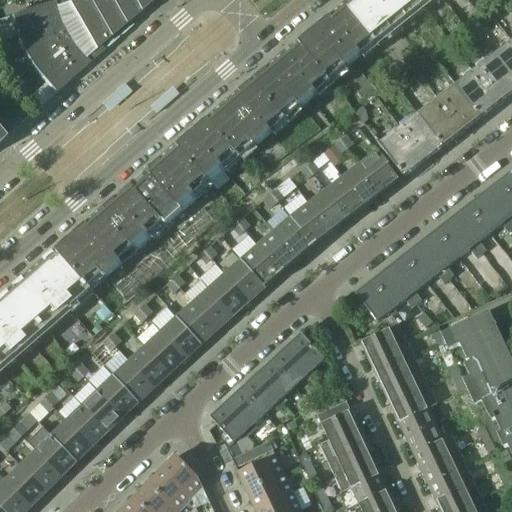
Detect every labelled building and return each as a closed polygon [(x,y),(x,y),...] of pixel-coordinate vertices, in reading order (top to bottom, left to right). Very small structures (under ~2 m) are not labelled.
[(53,95),(131,28),(128,23),(152,2),(150,0),(62,0),(10,18),(17,39),(18,42),(21,51),(26,60),(31,68),(36,75),(45,85),(53,95)] [(353,0),(347,5),(377,44),(431,0),(353,0)] [(332,79),(377,44),(347,5),(301,43),(332,79)] [(10,18),(0,21),(0,45),(17,39),(10,18)] [(511,42),(494,56),(511,80),(511,42)] [(332,79),(301,43),(251,84),(285,122),(333,81),(331,80),(332,79)] [(511,80),(494,56),(475,71),(456,86),(481,119),(511,94),(511,80)] [(285,122),(251,84),(238,95),(209,120),(242,158),(285,122)] [(45,85),(26,102),(34,111),(53,95),(45,85)] [(456,86),(437,100),(418,115),(443,148),(481,119),(456,86)] [(418,115),(400,130),(381,144),(406,177),(443,148),(418,115)] [(242,158),(209,120),(179,146),(211,184),(242,158)] [(352,147),(346,138),(340,142),(346,151),(352,147)] [(346,151),(340,142),(334,146),(341,155),(346,151)] [(211,184),(179,146),(149,172),(183,212),(211,187),(210,185),(211,184)] [(399,182),(377,153),(359,167),(381,196),(399,182)] [(318,172),(312,164),(306,168),(313,177),(318,172)] [(381,196),(359,167),(342,179),(364,209),(381,196)] [(313,177),(306,168),(300,172),(307,181),(313,177)] [(503,179),(500,181),(511,195),(511,171),(506,176),(505,175),(502,178),(503,179)] [(183,212),(149,172),(132,187),(166,226),(183,212)] [(364,209),(342,179),(325,193),(347,222),(364,209)] [(493,186),(484,194),(511,230),(511,219),(511,218),(511,217),(511,195),(500,181),(497,184),(496,183),(492,185),(493,186)] [(166,226),(132,187),(101,214),(135,253),(166,226)] [(283,199),(276,190),(270,195),(277,204),(283,199)] [(347,222),(325,193),(308,206),(330,235),(347,222)] [(471,204),(468,206),(490,235),(501,226),(508,235),(511,231),(511,230),(484,194),(474,201),(473,200),(470,203),(471,204)] [(277,204),(270,195),(265,200),(272,208),(277,204)] [(330,235),(308,206),(290,219),(313,248),(330,235)] [(461,212),(451,219),(481,256),(486,252),(479,244),(490,235),(468,206),(465,209),(464,208),(460,210),(461,212)] [(92,291),(135,253),(101,214),(58,252),(92,291)] [(313,248),(290,219),(273,234),(297,262),(313,248)] [(439,229),(436,232),(458,260),(469,251),(476,260),(481,256),(451,219),(442,226),(441,225),(438,228),(439,229)] [(249,228),(242,220),(236,224),(243,233),(249,228)] [(243,233),(236,224),(231,228),(238,237),(243,233)] [(429,237),(419,244),(448,281),(453,278),(447,269),(458,260),(436,232),(432,234),(432,233),(428,236),(429,237)] [(297,262),(273,234),(257,248),(281,276),(297,262)] [(406,254),(403,257),(426,285),(437,276),(444,285),(448,281),(419,244),(410,252),(409,251),(406,253),(406,254)] [(216,257),(209,248),(204,253),(210,261),(216,257)] [(281,276),(257,248),(241,262),(265,290),(281,276)] [(0,370),(92,291),(58,252),(0,301),(0,370)] [(210,261),(204,253),(198,257),(205,266),(210,261)] [(397,262),(387,269),(416,307),(421,303),(414,294),(426,285),(403,257),(400,259),(399,258),(396,261),(397,262)] [(265,290),(241,262),(224,276),(249,304),(265,290)] [(374,279),(371,282),(393,310),(404,302),(411,310),(416,307),(387,269),(378,277),(377,276),(373,278),(374,279)] [(249,304),(224,276),(208,291),(233,318),(249,304)] [(184,285),(177,277),(171,282),(178,290),(184,285)] [(178,290),(171,282),(166,286),(173,295),(178,290)] [(365,287),(354,295),(377,323),(388,314),(392,319),(397,315),(393,310),(371,282),(368,284),(367,283),(364,286),(365,287)] [(233,318),(208,291),(192,305),(217,333),(233,318)] [(217,333),(192,305),(176,319),(201,347),(217,333)] [(151,315),(144,306),(139,311),(146,319),(151,315)] [(146,319),(139,311),(134,316),(141,324),(146,319)] [(431,324),(423,315),(417,320),(425,330),(431,324)] [(511,363),(489,315),(442,337),(449,353),(461,347),(469,364),(465,366),(470,377),(463,381),(475,407),(476,408),(483,404),(489,418),(491,422),(495,420),(502,436),(498,437),(501,442),(505,451),(509,449),(511,455),(511,363)] [(201,347),(176,319),(160,334),(185,361),(201,347)] [(398,326),(360,344),(362,349),(361,350),(362,352),(363,352),(367,360),(405,342),(398,326)] [(431,335),(436,347),(444,343),(438,332),(431,335)] [(185,361),(160,334),(144,349),(170,376),(185,361)] [(294,341),(285,349),(312,379),(317,375),(313,371),(324,361),(301,335),(297,338),(296,337),(293,340),(294,341)] [(120,344),(113,336),(108,340),(115,348),(120,344)] [(115,348),(108,340),(102,345),(110,353),(115,348)] [(405,342),(367,360),(372,370),(371,371),(372,373),(373,373),(375,376),(413,358),(405,342)] [(449,354),(444,343),(436,347),(442,358),(449,354)] [(170,376),(144,349),(129,363),(154,390),(170,376)] [(275,356),(272,359),(273,360),(270,363),(293,389),(304,379),(308,383),(312,379),(285,349),(276,357),(275,356)] [(413,358),(375,376),(377,381),(376,381),(377,384),(378,383),(383,392),(421,374),(413,358)] [(154,390),(129,363),(113,378),(138,405),(154,390)] [(264,369),(255,377),(282,407),(287,402),(283,398),(293,389),(270,363),(267,366),(266,365),(263,368),(264,369)] [(446,367),(452,379),(459,375),(453,364),(446,367)] [(88,374),(80,366),(75,371),(83,379),(88,374)] [(83,379),(75,371),(70,375),(78,383),(83,379)] [(421,374),(383,392),(387,402),(386,402),(387,405),(388,404),(390,408),(428,390),(421,374)] [(459,375),(452,379),(457,390),(464,386),(459,375)] [(245,384),(242,387),(243,388),(240,391),(263,416),(274,407),(278,411),(282,407),(255,377),(246,385),(245,384)] [(138,405),(113,378),(97,393),(123,420),(138,405)] [(428,390),(390,408),(392,412),(391,413),(392,415),(393,415),(398,424),(427,410),(436,406),(428,390)] [(234,396),(225,405),(252,434),(256,430),(253,426),(263,416),(240,391),(237,394),(236,392),(233,395),(234,396)] [(123,420),(97,393),(81,408),(107,435),(123,420)] [(57,403),(50,395),(45,400),(52,408),(57,403)] [(462,399),(467,410),(474,407),(469,396),(462,399)] [(52,408),(45,400),(39,405),(47,413),(52,408)] [(0,418),(10,410),(5,403),(0,407),(0,418)] [(316,417),(321,426),(350,412),(346,404),(316,417)] [(215,411),(212,414),(213,415),(209,419),(233,444),(244,434),(247,438),(252,434),(225,405),(216,412),(215,411)] [(474,407),(467,410),(472,422),(480,419),(474,407)] [(107,435),(81,408),(66,422),(92,449),(107,435)] [(427,410),(398,424),(405,440),(434,426),(427,410)] [(350,412),(321,426),(328,442),(357,429),(353,420),(354,419),(353,416),(352,417),(350,412)] [(491,422),(489,418),(483,421),(494,445),(501,442),(498,437),(502,436),(495,420),(491,422)] [(92,449),(66,422),(50,438),(76,464),(92,449)] [(26,433),(18,425),(13,431),(21,438),(26,433)] [(434,426),(405,440),(413,456),(442,442),(434,426)] [(488,437),(483,426),(476,429),(481,440),(488,437)] [(357,429),(328,442),(319,447),(326,462),(364,444),(363,440),(364,440),(363,437),(361,438),(357,429)] [(21,438),(13,431),(8,436),(16,443),(21,438)] [(493,448),(488,437),(481,440),(486,452),(493,448)] [(76,464),(50,438),(35,453),(61,479),(76,464)] [(442,442),(413,456),(417,465),(416,465),(417,468),(418,467),(420,470),(458,451),(451,438),(442,442)] [(268,443),(231,461),(236,470),(272,452),(268,443)] [(364,444),(326,462),(334,478),(372,460),(368,451),(369,451),(368,448),(367,449),(364,444)] [(458,451),(420,470),(422,475),(421,476),(422,478),(423,478),(427,485),(465,467),(458,451)] [(61,479),(35,453),(19,468),(46,495),(61,479)] [(274,457),(238,474),(247,493),(283,476),(274,457)] [(176,458),(162,471),(190,500),(202,489),(197,478),(176,458)] [(300,462),(305,471),(312,468),(308,458),(300,462)] [(491,461),(496,472),(503,468),(498,458),(491,461)] [(372,460),(334,478),(341,494),(351,490),(379,476),(378,472),(379,471),(378,469),(376,469),(372,460)] [(465,467),(427,485),(432,496),(431,497),(432,499),(433,499),(435,501),(473,483),(465,467)] [(46,495),(19,468),(5,483),(31,509),(46,495)] [(312,468),(305,471),(311,484),(318,481),(312,468)] [(510,484),(503,468),(496,472),(503,488),(510,484)] [(162,471),(148,485),(175,511),(178,511),(190,500),(162,471)] [(283,476),(247,493),(255,511),(291,494),(283,476)] [(379,476),(351,490),(358,505),(387,491),(379,476)] [(27,511),(31,509),(5,483),(0,487),(0,508),(3,511),(27,511)] [(473,483),(435,501),(437,507),(436,507),(437,510),(438,509),(439,511),(452,511),(480,499),(473,483)] [(511,502),(511,487),(510,484),(503,488),(511,504),(511,502)] [(175,511),(148,485),(135,499),(148,511),(175,511)] [(315,493),(320,504),(328,500),(322,490),(315,493)] [(387,491),(358,505),(361,511),(384,511),(394,507),(392,503),(394,503),(392,500),(391,501),(387,491)] [(300,511),(291,494),(255,511),(300,511)] [(148,511),(135,499),(121,511),(148,511)] [(486,511),(480,499),(452,511),(486,511)] [(333,511),(328,500),(320,504),(324,511),(333,511)]
